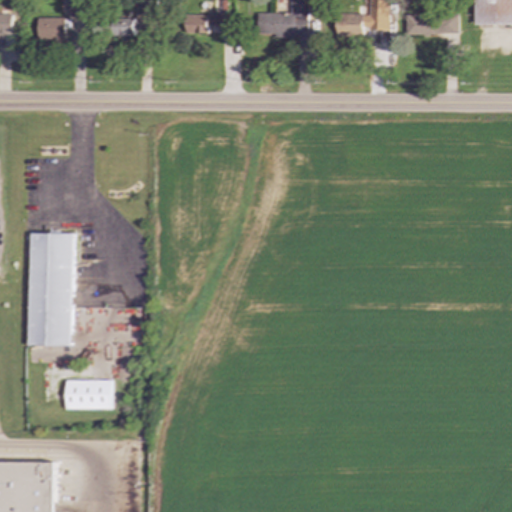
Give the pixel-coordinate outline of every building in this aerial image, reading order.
[(90,16),(89,0),(70,0),(71,17),(90,16)] [(258,14),(259,34),(276,34),(276,38),(309,37),(308,0),(291,0),(291,13),(258,14)] [(369,0),(369,15),(338,15),(338,37),(364,37),(364,30),(389,30),(389,0),(369,0)] [(511,0),(474,0),(475,26),(511,25),(511,0)] [(186,34),(208,33),(208,25),(217,25),(218,30),(230,30),(229,1),(213,1),(214,15),(186,16),(186,34)] [(407,35),(459,34),(459,16),(406,16),(407,35)] [(134,19),(112,20),(113,37),(135,36),(134,19)] [(30,346),(72,346),(73,234),(31,233),(30,346)] [(112,409),(112,380),(67,381),(67,410),(112,409)] [(0,511),(54,511),(55,462),(0,462),(0,511)]
